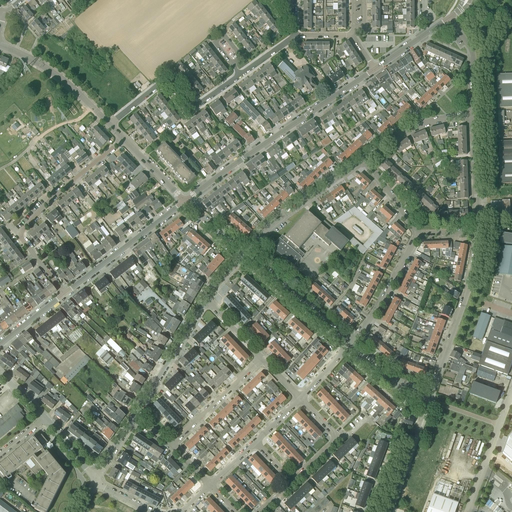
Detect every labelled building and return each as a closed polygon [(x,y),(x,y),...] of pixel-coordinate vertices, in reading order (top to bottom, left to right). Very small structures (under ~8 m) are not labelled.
[(32,0),(27,5),(28,7),(31,10),(34,7),(38,4),(33,0),(32,0)] [(37,0),(40,3),(42,5),(45,3),(47,6),(49,9),(52,7),(51,6),(45,0),(37,0)] [(250,12),(254,17),(258,14),(264,9),(260,4),(258,5),(255,1),(247,8),(250,12)] [(29,11),(26,8),(25,7),(19,12),(23,16),(29,11)] [(264,9),(258,14),(262,19),(268,14),(264,9)] [(33,16),(29,11),(23,16),(25,18),(28,21),(33,16)] [(264,22),(256,28),(255,28),(257,31),(260,29),(266,24),(272,19),(268,14),(262,19),(264,22)] [(50,31),(56,27),(51,21),(49,18),(46,21),(43,24),(41,25),(35,30),(39,35),(45,30),(47,28),(48,27),(46,25),(49,22),(52,25),(48,28),(50,31)] [(56,27),(59,24),(55,18),(51,21),(56,27)] [(268,27),(261,32),(263,34),(267,31),(270,29),(276,24),(272,19),(266,24),(268,27)] [(35,30),(41,25),(37,20),(31,25),(35,30)] [(233,34),(239,29),(242,26),(245,24),(246,23),(244,21),(237,26),(235,24),(229,28),(233,34)] [(280,29),(276,24),(270,29),(274,34),(280,29)] [(243,34),(239,29),(233,34),(237,39),(243,34)] [(245,37),(243,34),(237,39),(241,44),(247,39),(253,34),(252,32),(248,34),(245,37)] [(241,44),(245,49),(257,39),(256,37),(252,39),(252,38),(248,41),(247,39),(241,44)] [(257,39),(245,49),(249,54),(255,49),(253,47),(256,44),(259,41),(261,44),(264,42),(260,37),(258,39),(258,38),(257,39)] [(343,52),(351,47),(348,41),(341,46),(341,47),(338,49),(340,51),(337,53),(336,52),(335,52),(335,53),(335,54),(335,57),(342,53),(343,52)] [(431,54),(434,46),(428,43),(424,51),(425,51),(423,55),(426,56),(427,52),(431,54)] [(202,58),(211,51),(207,46),(202,50),(199,46),(195,50),(189,54),(192,57),(195,54),(200,60),(202,58)] [(431,54),(436,56),(440,49),(434,46),(431,54)] [(351,47),(343,52),(347,57),(348,56),(355,52),(351,47)] [(440,49),(436,56),(442,59),(446,52),(440,49)] [(421,58),(415,50),(412,52),(411,53),(410,53),(410,54),(417,65),(421,62),(419,59),(421,58)] [(209,60),(215,56),(211,51),(202,58),(202,59),(202,58),(204,61),(207,58),(209,60)] [(355,52),(348,56),(350,58),(352,62),(358,57),(355,52)] [(442,59),(446,61),(443,68),(445,69),(447,65),(448,62),(452,54),(446,52),(442,59)] [(452,54),(448,62),(455,65),(458,57),(452,54)] [(419,71),(416,66),(413,68),(410,63),(412,61),(408,55),(404,58),(413,72),(415,75),(416,76),(417,77),(421,73),(419,71)] [(209,60),(211,63),(209,65),(209,67),(210,68),(213,66),(219,61),(215,56),(209,60)] [(0,80),(10,67),(6,66),(9,60),(2,57),(0,61),(0,80)] [(350,66),(353,64),(355,67),(362,63),(358,57),(352,62),(349,64),(346,66),(345,66),(347,68),(346,69),(349,73),(353,70),(350,66)] [(458,57),(455,65),(458,66),(456,69),(459,71),(460,67),(464,60),(458,57)] [(413,72),(404,58),(399,61),(404,68),(406,67),(410,73),(413,78),(416,76),(415,75),(413,72)] [(339,69),(341,68),(334,59),(331,61),(335,67),(335,69),(336,70),(338,72),(334,74),(331,76),(329,73),(327,75),(329,78),(333,85),(345,77),(340,70),(339,70),(339,69)] [(297,82),(294,85),(299,91),(303,89),(302,87),(305,85),(310,92),(316,87),(312,80),(315,78),(309,68),(308,68),(307,66),(306,65),(296,72),(285,60),(278,67),(293,82),(295,79),(297,82)] [(223,66),(219,61),(213,66),(215,68),(212,70),(212,71),(209,74),(211,76),(223,66)] [(399,61),(395,64),(394,65),(398,71),(398,72),(402,77),(404,75),(407,73),(404,68),(399,61)] [(181,75),(187,70),(183,65),(177,70),(181,75)] [(265,68),(269,75),(272,78),(277,75),(275,72),(275,71),(270,65),(265,68)] [(394,65),(389,68),(399,81),(401,83),(403,82),(401,80),(401,81),(400,80),(401,80),(396,73),(398,72),(398,71),(394,65)] [(213,78),(219,73),(222,76),(227,71),(223,66),(211,76),(209,77),(212,81),(214,80),(213,78)] [(264,79),(269,75),(265,68),(260,72),(264,79)] [(394,79),(396,83),(399,81),(389,68),(385,71),(392,81),(394,79)] [(191,75),(187,70),(181,75),(185,80),(191,75)] [(429,82),(430,82),(432,80),(434,78),(435,78),(431,73),(429,70),(425,73),(427,76),(425,77),(429,82)] [(389,87),(392,91),(395,88),(392,85),(390,82),(392,81),(385,71),(380,75),(389,87)] [(445,76),(443,73),(441,71),(439,73),(441,75),(439,78),(441,80),(446,85),(450,81),(446,76),(445,76)] [(254,76),(259,82),(264,79),(260,72),(254,76)] [(511,74),(496,75),(498,108),(511,107),(511,74)] [(195,81),(191,75),(185,80),(189,85),(195,81)] [(389,93),(392,91),(389,87),(380,75),(375,78),(380,86),(382,88),(384,90),(388,96),(390,94),(389,93)] [(249,79),(254,86),(259,82),(254,76),(249,79)] [(378,91),(382,88),(380,86),(375,78),(371,81),(370,82),(377,91),(378,91)] [(432,80),(441,90),(446,85),(441,80),(438,83),(436,81),(434,78),(432,80)] [(244,83),(248,90),(254,86),(249,79),(244,83)] [(436,94),(441,90),(432,80),(430,82),(432,85),(431,85),(433,87),(431,89),(436,94)] [(199,86),(195,81),(189,85),(193,90),(199,86)] [(370,82),(365,85),(370,93),(374,97),(376,95),(375,93),(377,91),(370,82)] [(246,92),(248,90),(244,83),(239,87),(243,94),(244,93),(246,97),(248,95),(246,92)] [(199,86),(193,90),(197,95),(203,91),(199,86)] [(431,89),(429,88),(424,92),(426,94),(431,99),(436,94),(431,89)] [(416,93),(413,89),(408,93),(411,97),(416,93)] [(239,98),(242,96),(237,90),(235,92),(234,90),(231,92),(231,91),(229,94),(228,94),(233,101),(238,97),(239,98)] [(356,94),(363,104),(369,101),(366,98),(367,97),(362,90),(356,94)] [(233,101),(228,94),(228,95),(225,96),(223,98),(224,100),(221,101),(227,107),(228,106),(228,104),(233,101)] [(300,108),(305,104),(300,97),(298,94),(295,95),(298,99),(295,101),(300,108)] [(358,103),(361,101),(363,104),(356,94),(351,97),(356,105),(358,108),(361,111),(363,110),(358,103)] [(426,94),(421,98),(426,104),(431,99),(426,94)] [(151,103),(152,105),(155,108),(158,105),(164,100),(160,95),(154,100),(151,103)] [(295,111),(300,108),(295,101),(293,102),(290,99),(288,96),(285,97),(295,111)] [(401,99),(403,101),(402,103),(404,105),(401,108),(406,113),(411,109),(407,104),(409,101),(404,96),(401,99)] [(289,115),(295,111),(285,97),(283,99),(285,102),(287,106),(284,108),(289,115)] [(351,108),(356,105),(351,97),(346,101),(351,108)] [(426,104),(421,98),(418,101),(416,99),(414,100),(421,108),(426,104)] [(160,108),(153,113),(152,115),(153,117),(155,115),(168,105),(164,100),(158,105),(160,108)] [(225,110),(219,101),(214,104),(220,113),(225,110)] [(254,122),(256,119),(260,126),(266,134),(267,133),(269,132),(269,131),(271,130),(266,122),(245,101),(240,107),(243,110),(254,122)] [(351,113),(348,110),(351,108),(346,101),(341,105),(345,112),(348,115),(354,125),(357,122),(353,116),(352,117),(350,114),(351,113)] [(220,113),(214,104),(210,108),(216,116),(220,113)] [(160,115),(163,113),(166,115),(172,110),(168,105),(155,115),(157,118),(160,115)] [(340,115),(345,112),(341,105),(335,108),(340,115)] [(375,105),(371,107),(367,110),(370,115),(376,111),(374,109),(377,107),(375,105)] [(396,108),(393,105),(392,107),(394,110),(397,113),(401,118),(406,113),(401,108),(399,111),(396,108)] [(255,109),(261,114),(264,112),(258,106),(255,109)] [(274,115),(270,108),(265,112),(269,118),(273,125),(279,122),(274,115)] [(284,108),(279,111),(278,109),(284,118),(289,115),(284,108)] [(340,115),(335,108),(330,112),(335,119),(340,115)] [(277,113),(274,115),(279,122),(284,118),(278,109),(275,111),(277,113)] [(172,110),(166,115),(168,118),(161,123),(163,125),(170,120),(176,115),(172,110)] [(205,111),(200,115),(204,121),(207,119),(209,123),(212,121),(209,118),(210,118),(205,111)] [(134,124),(140,119),(138,117),(141,114),(139,112),(136,114),(130,119),(134,124)] [(229,125),(237,117),(235,115),(233,112),(225,120),(226,121),(229,125)] [(343,131),(339,126),(340,125),(337,122),(335,119),(330,112),(325,115),(330,122),(332,121),(333,122),(335,124),(337,127),(335,129),(338,134),(343,131)] [(397,122),(401,118),(397,113),(392,117),(397,122)] [(180,120),(176,115),(170,120),(172,123),(169,125),(170,127),(173,125),(174,125),(180,120)] [(194,118),(199,125),(206,134),(209,139),(212,137),(207,130),(206,130),(204,127),(202,123),(204,121),(200,115),(194,118)] [(327,124),(330,122),(325,115),(320,119),(324,126),(325,126),(327,129),(329,128),(327,124)] [(354,125),(348,115),(345,117),(348,120),(347,120),(351,126),(354,125)] [(146,123),(147,122),(150,119),(149,117),(145,120),(142,122),(140,119),(134,124),(138,129),(144,124),(146,123)] [(397,122),(392,117),(387,122),(392,127),(397,122)] [(194,128),(197,127),(204,136),(206,134),(199,125),(194,118),(189,122),(194,128)] [(256,129),(252,127),(254,123),(248,119),(244,125),(254,132),(256,129)] [(321,132),(313,120),(308,123),(312,130),(314,133),(317,132),(318,133),(321,132)] [(197,133),(194,128),(189,122),(184,126),(192,137),(197,133)] [(387,122),(382,126),(387,131),(392,127),(387,122)] [(14,131),(20,127),(17,123),(11,127),(14,131)] [(312,130),(308,123),(303,127),(307,134),(312,130)] [(372,136),(367,131),(370,129),(364,123),(360,125),(363,129),(362,131),(363,132),(361,134),(362,136),(367,141),(372,136)] [(142,134),(148,129),(144,124),(138,129),(142,134)] [(373,124),(369,127),(375,133),(377,131),(382,136),(387,131),(382,126),(379,129),(377,126),(376,127),(373,124)] [(186,133),(182,128),(180,125),(176,127),(178,131),(186,138),(188,137),(185,134),(186,133)] [(239,127),(236,125),(232,128),(242,138),(243,139),(244,138),(249,145),(254,141),(249,133),(246,135),(239,127)] [(437,128),(439,136),(446,134),(443,126),(439,127),(439,128),(437,128)] [(91,138),(93,136),(94,137),(100,131),(96,127),(90,132),(90,133),(88,135),(91,138)] [(302,138),(302,137),(304,140),(309,136),(307,134),(303,127),(297,131),(302,138)] [(434,128),(429,129),(432,137),(439,136),(437,128),(434,129),(434,128)] [(146,139),(152,134),(148,129),(142,134),(146,139)] [(100,131),(94,137),(91,140),(88,143),(90,145),(92,143),(95,145),(105,136),(100,131)] [(419,135),(422,141),(428,139),(425,131),(421,132),(421,133),(419,135)] [(79,137),(76,138),(78,141),(85,135),(83,133),(79,137)] [(154,137),(152,134),(146,139),(150,144),(156,140),(156,139),(159,137),(158,134),(156,136),(154,137)] [(297,141),(292,134),(287,138),(292,145),(297,141)] [(422,141),(419,135),(416,136),(415,135),(411,136),(415,144),(422,141)] [(95,145),(96,144),(98,147),(100,149),(103,146),(109,140),(105,136),(95,145)] [(367,141),(362,136),(357,140),(362,145),(367,141)] [(234,142),(231,144),(236,151),(241,147),(236,140),(234,137),(232,139),(234,142)] [(331,142),(328,137),(321,142),(324,147),(331,142)] [(88,157),(83,151),(85,150),(75,138),(72,140),(80,149),(78,150),(75,152),(78,155),(83,162),(88,157)] [(292,145),(287,138),(282,141),(283,143),(280,145),(284,150),(292,145)] [(404,142),(401,143),(405,150),(412,146),(407,139),(403,141),(404,142)] [(343,144),(342,144),(339,140),(336,142),(335,141),(334,142),(339,148),(340,147),(343,144)] [(362,145),(357,140),(355,143),(353,145),(357,150),(362,145)] [(511,155),(511,141),(499,142),(499,156),(511,155)] [(181,166),(185,162),(188,160),(183,156),(180,159),(181,159),(180,160),(181,161),(180,161),(168,149),(169,148),(164,143),(156,151),(161,155),(159,157),(173,171),(172,172),(182,181),(183,180),(187,185),(196,177),(191,172),(189,174),(181,166)] [(405,150),(401,143),(399,145),(398,144),(395,146),(396,148),(399,154),(405,150)] [(231,144),(226,148),(231,154),(236,151),(231,144)] [(63,145),(60,147),(50,155),(52,157),(60,151),(63,149),(65,147),(63,145)] [(278,146),(277,145),(271,148),(281,162),(282,163),(284,162),(282,160),(288,156),(286,153),(284,150),(280,145),(278,146)] [(352,154),(357,150),(353,145),(348,149),(352,154)] [(345,147),(345,146),(342,149),(345,152),(343,154),(348,159),(352,154),(348,149),(345,147)] [(231,154),(226,148),(221,152),(226,158),(231,154)] [(281,162),(271,148),(266,152),(271,159),(274,157),(276,160),(278,164),(281,162)] [(221,152),(219,150),(215,153),(216,156),(221,162),(226,158),(221,152)] [(216,156),(215,153),(214,152),(209,156),(205,151),(202,154),(203,156),(207,160),(210,157),(216,166),(221,162),(216,156)] [(348,159),(343,154),(340,151),(335,155),(338,158),(342,164),(348,159)] [(388,162),(395,154),(392,151),(384,160),(384,159),(381,162),(382,162),(379,165),(381,167),(380,167),(386,173),(387,172),(392,166),(393,166),(388,162)] [(78,155),(75,152),(70,156),(67,152),(63,154),(68,160),(71,157),(73,159),(78,166),(83,162),(78,155)] [(59,166),(67,175),(72,171),(65,163),(68,160),(63,154),(60,157),(64,162),(59,166)] [(114,172),(127,159),(123,154),(117,160),(120,162),(114,168),(111,163),(108,166),(114,173),(114,172)] [(267,171),(263,164),(266,162),(261,155),(256,159),(261,166),(263,169),(265,173),(267,171)] [(511,184),(511,155),(499,156),(500,184),(511,184)] [(325,156),(323,158),(320,161),(328,169),(333,164),(325,156)] [(116,174),(118,173),(121,170),(123,172),(132,163),(127,159),(114,172),(116,174)] [(251,163),(255,169),(261,166),(256,159),(251,163)] [(275,161),(271,164),(275,171),(276,172),(280,169),(275,161)] [(320,161),(323,164),(318,168),(323,173),(328,169),(320,161)] [(194,164),(200,172),(202,170),(196,162),(194,164)] [(123,172),(125,175),(126,175),(128,176),(130,174),(131,174),(136,168),(132,163),(123,172)] [(208,172),(210,174),(213,172),(214,173),(215,172),(215,171),(216,170),(210,163),(205,167),(205,168),(203,169),(206,173),(208,172)] [(252,171),(255,169),(251,163),(245,166),(250,173),(252,176),(255,175),(252,171)] [(295,166),(293,163),(285,168),(288,171),(295,166)] [(271,164),(267,166),(272,173),(275,171),(271,164)] [(59,166),(61,169),(57,173),(62,179),(67,175),(59,166)] [(104,166),(99,170),(104,176),(107,174),(109,177),(111,175),(109,173),(109,172),(104,166)] [(387,172),(391,176),(397,170),(392,166),(387,172)] [(282,170),(281,169),(277,172),(280,177),(288,171),(285,168),(282,170)] [(323,173),(318,168),(313,173),(318,178),(323,173)] [(94,174),(99,180),(104,176),(99,170),(94,174)] [(391,176),(396,181),(401,175),(397,170),(391,176)] [(242,172),(237,176),(242,182),(245,186),(250,182),(247,179),(242,172)] [(303,177),(301,179),(308,187),(313,182),(308,177),(306,174),(303,172),(300,174),(303,177)] [(62,179),(57,173),(52,177),(57,183),(62,179)] [(269,178),(272,182),(279,177),(276,173),(269,178)] [(293,178),(288,173),(285,175),(290,181),(293,178)] [(318,178),(313,173),(308,177),(313,182),(318,178)] [(94,184),(99,180),(94,174),(89,178),(94,184)] [(143,182),(144,183),(147,179),(142,174),(131,184),(132,185),(130,187),(133,190),(135,188),(136,189),(143,182)] [(356,179),(361,183),(366,178),(361,174),(356,179)] [(401,175),(396,181),(401,185),(406,179),(401,175)] [(237,176),(232,180),(242,193),(245,191),(242,188),(239,185),(242,182),(237,176)] [(289,182),(283,176),(280,178),(284,184),(283,185),(284,186),(281,189),(284,191),(288,196),(293,192),(287,185),(289,182)] [(57,183),(52,177),(47,181),(52,187),(57,183)] [(94,184),(89,178),(84,182),(90,188),(92,191),(94,189),(94,190),(97,187),(94,184)] [(366,178),(361,183),(364,186),(362,189),(364,191),(371,183),(366,178)] [(130,182),(128,179),(124,182),(122,181),(120,183),(123,187),(130,182)] [(308,187),(301,179),(298,181),(296,183),(299,186),(298,186),(303,191),(308,187)] [(405,189),(411,183),(406,179),(401,185),(405,189)] [(242,193),(232,180),(227,184),(232,190),(234,188),(237,192),(240,195),(242,193)] [(346,188),(348,191),(351,189),(353,187),(350,182),(344,186),(345,189),(346,188)] [(45,189),(40,183),(35,187),(40,193),(45,189)] [(415,187),(411,183),(405,189),(410,193),(415,187)] [(227,194),(232,190),(227,184),(222,188),(227,194)] [(35,187),(30,191),(35,198),(40,193),(35,187)] [(341,187),(335,191),(339,196),(341,199),(345,197),(347,195),(345,192),(341,187)] [(76,188),(71,192),(77,199),(80,196),(82,200),(84,198),(82,195),(76,188)] [(225,201),(222,198),(227,194),(222,188),(217,192),(224,202),(225,201)] [(271,197),(279,205),(284,201),(279,196),(276,193),(274,190),(272,192),(274,195),(271,197)] [(370,203),(372,200),(373,200),(377,195),(372,190),(367,195),(365,198),(370,203)] [(35,198),(30,191),(25,195),(30,202),(35,198)] [(126,207),(124,205),(130,200),(131,203),(132,202),(135,206),(139,211),(145,205),(147,207),(147,206),(148,207),(151,206),(155,211),(162,206),(157,200),(154,203),(151,200),(153,198),(151,196),(151,195),(147,198),(144,194),(139,197),(135,191),(115,206),(119,212),(122,215),(129,210),(126,206),(126,207)] [(284,191),(279,196),(284,201),(288,196),(284,191)] [(334,200),(339,196),(335,191),(330,194),(334,200)] [(419,201),(424,195),(420,191),(414,197),(419,201)] [(67,196),(72,203),(77,199),(71,192),(67,196)] [(222,209),(224,207),(222,204),(224,202),(217,192),(212,196),(222,209)] [(429,200),(431,197),(426,193),(424,195),(419,201),(424,205),(429,200)] [(325,198),(329,204),(331,207),(334,205),(338,212),(341,210),(339,206),(336,203),(334,200),(330,194),(325,198)] [(355,201),(350,194),(347,196),(354,206),(356,204),(354,201),(355,201)] [(20,199),(26,206),(30,202),(25,195),(20,199)] [(382,199),(377,195),(373,200),(375,203),(373,205),(375,207),(378,204),(382,199)] [(62,200),(67,207),(72,203),(67,196),(62,200)] [(207,199),(212,206),(214,209),(217,207),(220,210),(222,209),(212,196),(207,199)] [(274,210),(279,205),(271,197),(268,200),(266,197),(264,199),(266,202),(269,205),(274,210)] [(359,206),(365,199),(362,197),(356,204),(354,206),(354,207),(355,208),(360,212),(361,213),(364,210),(359,206)] [(444,202),(445,200),(444,200),(442,198),(440,197),(437,200),(434,204),(429,210),(433,214),(439,208),(438,208),(442,203),(444,202)] [(85,201),(92,208),(95,205),(89,198),(85,201)] [(319,202),(324,209),(320,212),(328,220),(331,218),(325,211),(331,207),(329,204),(325,198),(319,202)] [(20,199),(15,203),(21,210),(26,206),(20,199)] [(209,208),(212,206),(207,199),(201,203),(206,210),(207,210),(210,213),(212,211),(211,209),(210,209),(209,208)] [(65,209),(67,207),(62,200),(57,204),(62,211),(63,210),(65,213),(67,212),(65,209)] [(434,204),(429,200),(424,205),(429,210),(434,204)] [(492,202),(492,206),(492,209),(491,209),(491,214),(502,214),(502,215),(510,215),(510,200),(502,200),(502,202),(492,202)] [(15,203),(10,207),(16,214),(21,210),(15,203)] [(237,218),(242,213),(238,210),(245,206),(243,203),(233,209),(235,211),(232,214),(227,220),(232,224),(237,218)] [(264,209),(269,214),(274,210),(269,205),(264,209)] [(376,215),(373,213),(368,219),(368,220),(370,221),(372,223),(374,225),(376,226),(377,225),(373,221),(376,218),(380,221),(382,219),(389,211),(384,206),(379,212),(377,215),(376,215)] [(11,218),(16,214),(10,207),(5,211),(11,218)] [(350,211),(354,215),(356,217),(360,212),(355,208),(350,211)] [(269,214),(264,209),(261,212),(259,209),(257,211),(259,214),(264,219),(269,214)] [(61,221),(62,220),(63,219),(60,216),(61,216),(55,210),(50,214),(56,220),(58,223),(61,221)] [(138,213),(135,215),(141,222),(145,219),(144,217),(147,215),(142,210),(140,212),(141,213),(139,215),(138,213)] [(5,211),(3,213),(1,211),(0,211),(0,216),(1,216),(6,222),(11,218),(5,211)] [(251,213),(249,211),(242,218),(245,220),(251,213)] [(389,211),(382,219),(387,223),(394,216),(389,211)] [(338,233),(333,229),(332,228),(329,232),(321,225),(321,224),(307,212),(285,237),(282,235),(272,247),(294,266),(304,255),(299,250),(313,233),(329,246),(331,244),(340,252),(349,242),(348,242),(346,240),(344,238),(342,236),(340,235),(338,233)] [(251,220),(255,216),(251,213),(245,220),(247,222),(249,219),(251,220)] [(53,222),(56,220),(50,214),(45,218),(51,224),(53,227),(55,225),(53,222)] [(131,218),(136,226),(141,222),(135,215),(131,218)] [(132,229),(136,226),(131,218),(125,223),(129,229),(131,227),(132,229)] [(242,223),(237,218),(232,224),(237,229),(242,223)] [(184,221),(182,223),(179,220),(174,223),(178,230),(184,226),(186,224),(184,221)] [(110,238),(108,236),(106,237),(104,235),(105,235),(95,222),(93,224),(97,229),(98,230),(102,236),(105,239),(112,249),(116,246),(110,238)] [(50,240),(52,238),(54,237),(49,230),(44,223),(39,227),(45,234),(47,237),(50,240)] [(129,229),(125,223),(118,228),(124,235),(128,232),(127,230),(129,229)] [(174,233),(178,230),(174,223),(169,227),(174,233)] [(247,227),(242,223),(237,229),(242,233),(247,227)] [(393,235),(396,233),(400,227),(395,223),(391,228),(389,231),(386,229),(383,232),(379,237),(385,240),(387,238),(386,237),(386,236),(389,232),(393,235)] [(79,235),(73,228),(72,225),(71,226),(68,228),(65,230),(72,240),(79,235)] [(90,235),(94,232),(89,226),(84,230),(85,232),(87,231),(90,235)] [(188,232),(190,229),(187,226),(180,232),(183,236),(185,234),(188,232)] [(247,227),(242,233),(247,238),(252,231),(255,229),(252,226),(250,229),(247,227)] [(34,231),(40,238),(45,234),(39,227),(34,231)] [(169,237),(174,233),(169,227),(164,231),(169,237)] [(372,231),(374,233),(379,237),(383,232),(380,230),(376,227),(372,231)] [(406,232),(400,227),(396,233),(393,235),(398,240),(401,237),(406,232)] [(124,235),(118,228),(112,233),(116,238),(119,237),(120,239),(124,235)] [(186,241),(189,243),(197,235),(192,230),(187,236),(186,235),(182,240),(185,243),(186,241)] [(37,240),(40,238),(34,231),(29,235),(35,242),(37,245),(40,243),(37,240)] [(159,234),(166,244),(168,242),(166,239),(169,237),(164,231),(159,234)] [(5,234),(0,237),(0,241),(2,244),(9,239),(5,234)] [(160,242),(154,234),(148,239),(153,246),(161,256),(167,251),(160,242)] [(511,245),(511,235),(503,234),(501,244),(511,245)] [(201,238),(197,235),(189,243),(191,245),(186,252),(188,254),(193,247),(201,238)] [(397,249),(387,244),(386,243),(387,241),(385,240),(379,237),(377,239),(375,242),(373,244),(375,246),(378,241),(385,245),(383,249),(388,251),(394,254),(397,249)] [(195,249),(201,254),(203,251),(200,248),(206,243),(201,238),(193,247),(195,249)] [(6,249),(12,244),(9,239),(2,244),(6,249)] [(100,243),(108,253),(112,249),(105,239),(100,243)] [(161,256),(153,246),(148,239),(141,244),(147,251),(155,263),(158,261),(155,257),(152,253),(151,252),(155,249),(161,256)] [(442,242),(442,249),(442,252),(445,252),(445,253),(445,256),(442,255),(442,256),(445,257),(450,258),(450,255),(451,253),(452,249),(448,249),(448,242),(442,242)] [(459,251),(466,252),(467,246),(464,245),(464,244),(454,242),(453,249),(456,249),(456,247),(460,247),(459,251)] [(100,243),(94,247),(102,257),(108,253),(100,243)] [(210,247),(206,243),(200,248),(203,251),(201,254),(200,254),(202,256),(210,247)] [(12,244),(6,249),(8,252),(5,254),(5,255),(2,257),(3,259),(16,249),(12,244)] [(144,253),(147,251),(141,244),(137,248),(147,261),(152,268),(156,266),(150,259),(149,260),(144,253)] [(356,249),(363,255),(367,250),(363,246),(360,244),(356,249)] [(90,255),(95,262),(102,257),(94,247),(92,245),(86,249),(90,254),(90,255)] [(511,276),(511,247),(501,246),(496,274),(511,276)] [(78,263),(77,262),(77,260),(69,249),(68,249),(66,247),(62,250),(63,251),(70,259),(80,273),(86,268),(81,261),(78,263)] [(140,257),(144,263),(147,261),(137,248),(132,251),(137,259),(140,257)] [(20,254),(16,249),(3,259),(5,262),(9,259),(11,262),(14,259),(20,254)] [(219,254),(218,255),(218,256),(216,257),(215,257),(212,254),(214,251),(212,249),(208,254),(214,259),(220,265),(224,260),(221,257),(221,256),(219,254)] [(394,254),(388,251),(385,257),(391,260),(394,254)] [(24,259),(20,254),(14,259),(16,262),(13,264),(14,266),(17,264),(18,264),(24,259)] [(421,254),(419,257),(430,263),(430,259),(421,254)] [(385,257),(382,262),(378,260),(388,265),(391,260),(385,257)] [(130,258),(125,262),(130,269),(135,265),(130,258)] [(64,264),(67,267),(70,270),(75,277),(80,273),(70,259),(64,264)] [(210,264),(208,262),(205,259),(203,261),(206,264),(205,264),(208,267),(206,268),(212,274),(216,269),(210,264)] [(214,259),(210,264),(216,269),(220,265),(214,259)] [(415,259),(412,265),(418,268),(420,266),(422,267),(424,264),(421,263),(415,259)] [(388,265),(378,260),(377,263),(376,266),(379,268),(385,271),(388,265)] [(33,268),(29,262),(20,268),(19,269),(20,271),(22,270),(25,273),(33,268)] [(130,269),(125,262),(119,266),(125,273),(130,269)] [(58,263),(56,264),(60,269),(69,282),(74,278),(69,272),(67,269),(65,270),(63,267),(62,268),(58,263)] [(60,269),(56,264),(56,265),(57,267),(55,268),(57,270),(56,271),(60,277),(58,278),(64,286),(69,282),(60,269)] [(174,265),(172,268),(170,270),(175,273),(179,267),(174,265)] [(409,270),(415,274),(418,268),(412,265),(409,270)] [(119,266),(114,270),(120,277),(125,273),(119,266)] [(38,268),(34,272),(33,272),(38,279),(39,277),(43,274),(38,268)] [(212,274),(206,268),(204,271),(201,268),(199,270),(208,278),(212,274)] [(115,281),(120,277),(114,270),(109,274),(115,281)] [(375,274),(374,277),(379,280),(382,275),(373,270),(372,273),(375,274)] [(406,276),(412,279),(415,274),(409,270),(406,276)] [(190,272),(186,278),(186,277),(185,280),(186,280),(200,289),(203,283),(197,280),(199,277),(190,272)] [(365,276),(360,274),(359,276),(377,286),(379,280),(374,277),(372,280),(368,278),(365,277),(365,276)] [(10,280),(6,276),(6,275),(1,278),(6,285),(11,282),(10,280)] [(245,286),(251,279),(246,275),(240,282),(245,286)] [(359,276),(357,279),(362,282),(369,285),(368,288),(374,291),(377,286),(359,276)] [(411,283),(412,279),(406,276),(403,281),(416,288),(417,286),(411,283)] [(99,281),(105,288),(110,285),(104,277),(99,281)] [(251,279),(245,286),(250,290),(256,284),(251,279)] [(148,286),(142,280),(134,287),(141,294),(148,286)] [(200,289),(186,280),(183,285),(187,288),(190,289),(197,294),(197,293),(198,293),(199,292),(199,291),(200,289)] [(51,296),(57,291),(51,284),(49,281),(45,285),(44,284),(43,285),(46,289),(51,296)] [(105,288),(99,281),(94,285),(100,292),(105,288)] [(415,291),(416,288),(403,281),(400,287),(406,290),(414,294),(415,291)] [(46,299),(51,296),(46,289),(43,291),(41,287),(40,287),(37,283),(35,284),(39,290),(46,299)] [(310,288),(315,293),(320,288),(315,283),(310,288)] [(30,287),(42,303),(46,299),(39,290),(37,291),(31,284),(29,286),(30,287)] [(256,284),(250,290),(254,295),(260,288),(256,284)] [(177,289),(194,299),(197,294),(190,289),(187,288),(183,285),(181,289),(178,287),(177,289)] [(42,303),(30,287),(27,289),(33,296),(31,297),(38,306),(42,303)] [(406,290),(400,287),(397,292),(404,296),(407,297),(408,295),(405,293),(406,290)] [(459,290),(453,287),(451,291),(451,290),(450,293),(442,287),(440,290),(449,296),(457,300),(459,294),(457,293),(459,290)] [(254,295),(255,295),(252,297),(257,301),(259,299),(265,292),(260,288),(254,295)] [(320,288),(315,293),(320,297),(325,292),(320,288)] [(368,288),(365,294),(371,297),(374,291),(368,288)] [(194,299),(177,289),(180,291),(179,293),(177,292),(175,291),(173,290),(171,292),(172,293),(173,294),(176,295),(180,298),(191,304),(194,299)] [(79,293),(77,295),(83,301),(86,304),(89,302),(93,299),(91,296),(87,291),(85,293),(82,290),(81,291),(80,291),(79,292),(79,293)] [(265,292),(259,299),(264,303),(270,297),(265,292)] [(320,297),(325,302),(330,297),(331,295),(329,294),(328,295),(325,292),(320,297)] [(190,306),(182,301),(181,304),(177,302),(180,298),(176,295),(173,294),(173,295),(176,297),(172,302),(175,304),(187,311),(188,309),(189,308),(190,307),(189,307),(190,306)] [(365,294),(362,299),(368,302),(371,297),(365,294)] [(83,301),(77,295),(75,296),(74,296),(72,297),(72,298),(72,299),(78,305),(81,303),(85,309),(88,307),(86,304),(83,301)] [(227,306),(233,299),(229,295),(222,301),(227,306)] [(16,308),(14,305),(12,307),(5,297),(2,299),(7,306),(18,321),(23,317),(16,308)] [(26,301),(25,301),(26,301),(33,310),(38,306),(31,297),(30,297),(25,300),(26,301)] [(330,297),(325,302),(330,306),(335,301),(330,297)] [(422,298),(419,297),(417,301),(413,298),(411,302),(419,306),(421,302),(420,302),(422,298)] [(416,307),(411,304),(405,301),(404,303),(401,301),(394,298),(391,304),(397,307),(399,308),(401,305),(402,306),(403,306),(408,309),(409,306),(415,309),(416,307)] [(28,313),(19,302),(17,299),(14,301),(18,307),(16,308),(23,317),(28,313)] [(231,310),(238,304),(233,299),(227,306),(231,310)] [(368,302),(362,299),(360,302),(357,300),(356,303),(365,308),(368,302)] [(22,300),(19,302),(28,313),(33,310),(26,301),(23,303),(22,300)] [(76,307),(70,300),(65,304),(76,316),(78,315),(80,317),(84,313),(80,309),(76,312),(74,309),(76,307)] [(269,308),(274,312),(280,305),(275,301),(269,308)] [(347,308),(342,303),(340,305),(335,311),(340,315),(347,308)] [(76,316),(65,304),(60,307),(67,314),(71,318),(73,316),(74,318),(76,316)] [(176,305),(175,304),(172,310),(174,313),(175,312),(184,316),(185,314),(186,314),(187,313),(186,312),(187,311),(176,305)] [(236,315),(242,309),(238,304),(231,310),(236,315)] [(391,304),(388,310),(401,317),(402,314),(399,313),(399,312),(396,310),(397,307),(391,304)] [(274,312),(278,317),(285,310),(280,305),(274,312)] [(18,321),(7,306),(2,310),(5,313),(13,325),(18,321)] [(449,319),(453,310),(444,306),(443,309),(442,309),(442,308),(440,307),(439,309),(438,310),(437,313),(441,315),(449,319)] [(352,312),(349,310),(347,308),(340,315),(345,320),(352,312)] [(247,313),(242,309),(236,315),(240,320),(247,313)] [(289,314),(285,310),(278,317),(283,321),(289,314)] [(401,317),(388,310),(385,316),(391,319),(393,316),(396,318),(396,317),(400,319),(401,317)] [(55,315),(61,323),(66,319),(60,311),(55,315)] [(357,316),(359,314),(357,312),(355,315),(352,312),(345,320),(350,324),(355,319),(357,316)] [(0,316),(9,328),(13,325),(5,313),(0,316)] [(247,313),(240,320),(244,324),(251,318),(247,313)] [(481,313),(472,337),(482,340),(491,317),(481,313)] [(166,322),(176,328),(180,323),(165,314),(164,317),(168,319),(166,322)] [(50,319),(56,327),(61,323),(55,315),(50,319)] [(0,324),(0,326),(4,332),(9,328),(0,316),(0,322),(1,324),(0,324)] [(389,322),(391,319),(385,316),(382,322),(388,325),(392,327),(393,324),(389,322)] [(161,335),(159,334),(162,330),(157,326),(153,322),(149,318),(144,326),(157,334),(156,337),(159,338),(157,341),(164,346),(168,340),(163,338),(164,337),(161,335)] [(288,325),(292,329),(299,322),(294,318),(288,325)] [(437,319),(434,318),(433,320),(437,322),(436,325),(443,327),(445,322),(438,319),(437,319)] [(507,375),(511,362),(511,324),(495,318),(478,365),(507,375)] [(56,327),(50,319),(45,323),(51,331),(56,327)] [(206,326),(213,332),(217,328),(211,321),(206,326)] [(163,327),(160,324),(157,326),(162,330),(164,328),(166,330),(173,334),(176,328),(166,322),(163,327)] [(291,332),(295,336),(303,327),(299,322),(292,329),(293,329),(291,332)] [(427,328),(441,333),(443,327),(436,325),(429,322),(427,328)] [(51,331),(45,323),(40,327),(46,335),(51,331)] [(254,334),(260,327),(256,323),(249,329),(254,334)] [(208,336),(213,332),(206,326),(202,330),(208,336)] [(46,335),(40,327),(35,331),(41,339),(46,335)] [(265,332),(260,327),(254,334),(258,338),(265,332)] [(295,336),(297,334),(302,338),(308,331),(303,327),(295,336)] [(139,328),(137,331),(146,337),(147,334),(139,328)] [(432,336),(439,339),(441,333),(427,328),(426,331),(433,333),(432,336)] [(202,330),(197,334),(203,341),(208,336),(202,330)] [(308,331),(302,338),(307,342),(313,335),(308,331)] [(39,347),(35,343),(32,340),(33,339),(27,332),(22,336),(28,343),(35,349),(41,355),(47,361),(53,367),(55,369),(60,364),(45,350),(43,352),(38,348),(39,347)] [(263,343),(269,337),(265,332),(258,338),(263,343)] [(384,345),(386,342),(389,339),(393,334),(390,332),(381,342),(379,340),(374,346),(379,350),(384,345)] [(374,346),(379,340),(381,338),(376,333),(374,336),(369,341),(374,346)] [(203,341),(197,334),(193,339),(199,345),(203,341)] [(218,343),(223,347),(231,339),(227,335),(220,341),(218,343)] [(26,345),(28,343),(22,336),(17,340),(23,347),(30,353),(33,356),(35,354),(30,349),(26,345)] [(437,344),(439,339),(432,336),(430,342),(437,344)] [(320,341),(319,340),(316,338),(314,341),(310,345),(314,348),(320,341)] [(107,343),(118,354),(121,350),(110,339),(108,341),(107,343)] [(229,350),(236,344),(231,339),(223,347),(225,346),(229,350)] [(271,352),(278,346),(280,344),(275,339),(267,347),(271,352)] [(11,345),(14,349),(17,352),(17,351),(19,353),(21,355),(23,358),(26,360),(27,362),(29,360),(27,358),(28,357),(23,353),(24,351),(21,349),(23,347),(17,340),(11,345)] [(430,342),(427,347),(435,350),(437,344),(430,342)] [(236,344),(229,350),(233,355),(240,348),(236,344)] [(384,355),(389,349),(384,345),(379,350),(384,355)] [(142,356),(145,354),(138,348),(136,346),(133,348),(135,351),(142,356)] [(152,353),(159,357),(163,352),(156,347),(156,348),(152,346),(151,348),(154,350),(152,353)] [(275,357),(282,350),(278,346),(271,352),(275,357)] [(317,351),(324,357),(328,352),(321,346),(317,351)] [(435,350),(427,347),(426,351),(423,349),(422,352),(425,353),(433,356),(435,350)] [(240,348),(233,355),(238,359),(244,353),(240,348)] [(17,355),(19,353),(17,351),(17,352),(14,349),(8,356),(6,354),(1,361),(6,365),(15,353),(17,355)] [(188,353),(194,360),(199,355),(192,349),(188,353)] [(324,357),(317,351),(315,349),(311,354),(313,355),(320,361),(324,357)] [(392,352),(389,349),(384,355),(389,359),(394,354),(396,351),(394,349),(392,352)] [(280,361),(287,355),(282,350),(275,357),(280,361)] [(133,353),(139,359),(142,356),(135,351),(133,353)] [(147,354),(146,356),(149,358),(156,363),(159,357),(152,353),(148,351),(147,354)] [(451,354),(449,357),(454,359),(457,361),(461,364),(461,363),(464,365),(465,365),(466,363),(459,357),(461,355),(452,351),(452,352),(451,352),(450,354),(451,354)] [(106,352),(102,356),(99,358),(107,366),(114,359),(106,352)] [(14,360),(17,355),(15,353),(6,365),(11,369),(16,362),(14,360)] [(183,358),(190,364),(194,360),(188,353),(183,358)] [(244,353),(238,359),(242,364),(249,358),(244,353)] [(470,359),(479,362),(481,356),(472,353),(470,359)] [(138,362),(136,360),(137,360),(131,354),(129,357),(133,360),(142,369),(149,374),(153,368),(145,363),(143,366),(139,361),(138,362)] [(291,360),(287,355),(280,361),(284,366),(291,360)] [(320,361),(313,355),(309,360),(315,366),(320,361)] [(406,369),(408,363),(404,362),(406,358),(403,357),(402,361),(402,360),(399,367),(406,369)] [(17,366),(19,368),(14,375),(19,378),(26,370),(23,368),(24,366),(22,365),(26,360),(23,358),(19,363),(17,366)] [(190,364),(183,358),(178,362),(185,369),(190,364)] [(475,373),(477,369),(465,365),(464,365),(461,363),(461,364),(457,361),(454,359),(450,369),(456,371),(455,372),(458,373),(455,382),(460,384),(465,370),(475,373)] [(141,369),(142,369),(133,360),(129,365),(132,368),(138,372),(141,369)] [(311,371),(315,366),(309,360),(304,365),(311,371)] [(53,367),(47,361),(43,366),(49,371),(53,367)] [(408,363),(406,369),(412,371),(414,365),(408,363)] [(345,364),(337,373),(342,377),(345,374),(350,368),(345,364)] [(307,376),(311,371),(304,365),(300,369),(307,376)] [(418,374),(421,367),(414,365),(412,371),(418,374)] [(421,367),(418,374),(425,376),(427,370),(428,366),(425,365),(424,369),(421,367)] [(479,366),(476,375),(493,381),(497,373),(479,366)] [(226,367),(221,371),(227,378),(232,374),(226,367)] [(345,374),(347,376),(342,382),(344,383),(354,372),(350,368),(345,374)] [(29,372),(29,373),(26,370),(19,378),(25,382),(30,376),(32,377),(37,371),(34,369),(30,374),(29,372)] [(300,369),(299,371),(296,374),(303,380),(307,376),(300,369)] [(136,377),(129,370),(126,372),(127,373),(134,380),(141,385),(145,380),(137,375),(136,377)] [(221,371),(216,376),(223,383),(227,378),(221,371)] [(346,385),(351,380),(354,382),(359,376),(354,372),(344,383),(346,385)] [(132,383),(134,380),(127,373),(124,377),(130,382),(132,383)] [(178,373),(173,377),(180,384),(184,379),(178,373)] [(256,377),(261,382),(266,378),(261,373),(256,377)] [(223,383),(216,376),(212,380),(218,387),(223,383)] [(363,380),(359,376),(354,382),(356,384),(354,387),(356,389),(363,380)] [(175,388),(180,384),(173,377),(168,382),(175,388)] [(251,382),(256,387),(261,382),(256,377),(251,382)] [(33,392),(37,386),(34,384),(36,382),(34,380),(32,383),(32,382),(30,384),(31,385),(28,388),(33,392)] [(213,391),(218,387),(212,380),(207,385),(213,391)] [(275,385),(271,381),(266,385),(267,386),(270,389),(273,392),(274,393),(278,389),(279,389),(275,385)] [(170,393),(175,388),(168,382),(164,386),(170,393)] [(251,392),(256,387),(251,382),(246,387),(251,392)] [(469,394),(496,404),(498,398),(500,392),(473,382),(469,394)] [(133,393),(136,394),(140,387),(133,383),(130,388),(126,385),(124,388),(128,391),(133,394),(133,393)] [(44,388),(42,386),(39,384),(37,386),(33,392),(38,396),(41,392),(41,393),(43,391),(42,390),(44,388)] [(365,392),(368,394),(373,389),(368,384),(361,393),(363,395),(365,392)] [(251,392),(246,387),(241,391),(246,396),(251,392)] [(198,393),(205,400),(209,395),(203,389),(198,393)] [(321,400),(327,394),(323,389),(316,395),(321,400)] [(368,394),(370,397),(368,399),(365,402),(365,401),(361,406),(363,408),(377,393),(373,389),(368,394)] [(126,394),(121,391),(115,400),(128,408),(132,401),(125,396),(126,394)] [(53,397),(50,394),(48,393),(46,396),(45,396),(44,398),(42,402),(47,405),(53,397)] [(193,398),(200,404),(205,400),(198,393),(193,398)] [(375,404),(382,397),(377,393),(363,408),(366,411),(370,406),(369,406),(374,400),(377,402),(375,404)] [(56,404),(58,400),(57,399),(58,397),(55,394),(53,397),(47,405),(52,409),(54,406),(55,406),(56,404)] [(276,399),(281,404),(286,399),(281,394),(276,399)] [(332,398),(327,394),(321,400),(325,404),(332,398)] [(89,395),(86,398),(92,403),(94,400),(89,395)] [(232,401),(237,406),(242,402),(237,396),(232,401)] [(386,401),(382,397),(375,404),(378,406),(374,410),(374,409),(369,414),(372,417),(386,401)] [(65,403),(69,407),(71,405),(64,398),(61,402),(61,403),(63,405),(65,403)] [(193,398),(189,402),(195,409),(200,404),(193,398)] [(336,403),(332,398),(325,404),(330,409),(336,403)] [(157,410),(164,404),(160,399),(153,405),(157,410)] [(271,404),(276,409),(281,404),(276,399),(271,404)] [(228,406),(233,411),(237,406),(232,401),(228,406)] [(253,407),(257,411),(260,408),(258,406),(261,402),(259,401),(253,407)] [(375,419),(373,421),(375,423),(378,419),(376,417),(381,411),(384,409),(386,410),(391,405),(386,401),(372,417),(375,419)] [(111,402),(106,408),(115,414),(122,421),(125,416),(118,409),(116,413),(115,411),(116,410),(112,408),(114,405),(111,402)] [(191,413),(195,409),(189,402),(184,407),(191,413)] [(250,407),(246,403),(243,406),(245,408),(242,411),(244,413),(250,407)] [(334,414),(341,408),(336,403),(330,409),(334,414)] [(157,410),(162,415),(169,408),(164,404),(157,410)] [(276,409),(271,404),(267,408),(271,413),(276,409)] [(0,438),(24,419),(19,413),(22,411),(17,405),(8,412),(9,412),(0,419),(0,438)] [(71,405),(69,407),(73,412),(72,413),(75,415),(78,411),(71,405)] [(389,416),(395,409),(391,405),(386,410),(388,413),(386,416),(387,417),(384,421),(387,423),(392,418),(389,416)] [(223,410),(228,415),(233,411),(228,406),(223,410)] [(60,419),(66,411),(63,409),(60,407),(54,414),(60,419)] [(106,408),(104,411),(111,419),(118,425),(122,421),(115,414),(106,408)] [(173,413),(169,408),(162,415),(166,419),(173,413)] [(271,413),(267,408),(262,413),(267,418),(271,413)] [(338,418),(345,412),(341,408),(334,414),(338,418)] [(228,415),(223,410),(218,415),(223,420),(228,415)] [(69,413),(66,411),(60,419),(66,423),(72,415),(69,413)] [(293,417),(298,422),(304,416),(300,411),(293,417)] [(397,411),(392,417),(395,419),(396,420),(401,414),(397,411)] [(349,417),(345,412),(338,418),(343,423),(349,417)] [(171,424),(177,417),(173,413),(166,419),(171,424)] [(114,434),(100,421),(96,417),(95,418),(91,414),(89,416),(93,420),(102,428),(103,428),(104,427),(106,429),(101,434),(109,441),(114,434)] [(220,426),(218,424),(223,420),(218,415),(213,419),(218,425),(220,426)] [(256,416),(251,421),(256,426),(261,421),(256,416)] [(304,416),(298,422),(302,427),(309,420),(304,416)] [(182,422),(177,417),(171,424),(175,428),(182,422)] [(110,425),(103,418),(100,421),(114,434),(118,429),(111,423),(110,425)] [(411,427),(412,426),(412,425),(413,424),(413,423),(413,421),(404,418),(402,421),(404,422),(403,425),(405,425),(404,427),(408,428),(409,426),(411,427)] [(218,425),(213,419),(208,424),(213,429),(218,425)] [(306,431),(313,425),(309,420),(302,427),(306,431)] [(251,421),(247,426),(252,431),(256,426),(251,421)] [(67,432),(74,436),(81,426),(75,422),(67,432)] [(313,425),(306,431),(311,436),(317,429),(313,425)] [(81,426),(74,436),(80,441),(86,433),(87,431),(81,426)] [(247,426),(242,430),(247,435),(252,431),(247,426)] [(204,427),(199,432),(204,437),(209,432),(204,427)] [(242,440),(247,435),(242,430),(241,429),(236,434),(237,435),(242,440)] [(322,434),(317,429),(311,436),(315,440),(322,434)] [(219,438),(225,432),(224,430),(219,435),(216,431),(213,433),(219,438)] [(199,432),(194,436),(199,441),(204,437),(199,432)] [(227,434),(225,432),(219,438),(223,443),(226,441),(223,438),(227,434)] [(80,441),(86,445),(92,437),(86,433),(80,441)] [(92,437),(86,445),(92,450),(97,444),(98,442),(101,438),(95,433),(92,437)] [(210,443),(212,445),(219,438),(213,433),(210,435),(214,439),(210,443)] [(275,444),(282,437),(277,433),(270,439),(275,444)] [(132,441),(137,445),(142,437),(137,434),(132,441)] [(25,443),(26,444),(0,465),(0,472),(5,478),(6,477),(7,479),(30,460),(35,466),(31,470),(35,475),(42,469),(49,477),(33,508),(35,508),(34,510),(39,511),(48,511),(49,511),(48,511),(66,475),(50,455),(51,455),(48,452),(47,452),(46,452),(44,450),(47,447),(48,447),(50,450),(53,448),(53,447),(51,445),(51,444),(50,444),(50,445),(47,443),(48,442),(42,435),(36,440),(34,437),(29,441),(28,441),(25,443)] [(237,445),(242,440),(237,435),(232,439),(237,445)] [(194,436),(189,441),(194,446),(199,441),(194,436)] [(148,441),(142,437),(137,445),(142,448),(148,441)] [(286,442),(282,437),(275,444),(279,448),(286,442)] [(346,442),(353,449),(357,444),(351,437),(346,442)] [(219,438),(212,445),(214,447),(217,444),(218,445),(220,444),(221,446),(223,443),(219,438)] [(232,449),(237,445),(232,439),(227,444),(232,449)] [(148,452),(153,444),(148,441),(142,448),(148,452)] [(189,451),(194,446),(189,441),(185,446),(189,451)] [(384,443),(379,441),(377,447),(386,450),(388,444),(384,443)] [(279,448),(284,453),(290,447),(286,442),(279,448)] [(348,453),(353,449),(346,442),(342,446),(348,453)] [(99,455),(105,447),(105,446),(101,443),(99,446),(97,444),(92,450),(99,455)] [(153,444),(148,452),(153,455),(151,457),(152,458),(158,448),(153,444)] [(344,457),(348,453),(342,446),(337,451),(344,457)] [(290,447),(284,453),(288,458),(295,451),(290,447)] [(377,447),(375,453),(383,456),(386,450),(377,447)] [(164,452),(158,448),(152,458),(151,459),(156,463),(157,461),(158,460),(158,459),(162,455),(164,452)] [(220,453),(224,458),(229,453),(224,448),(220,453)] [(296,450),(295,451),(288,458),(292,462),(300,454),(301,454),(296,450)] [(344,457),(337,451),(333,455),(339,462),(344,457)] [(120,457),(135,468),(137,465),(130,459),(131,458),(123,452),(120,457)] [(224,458),(220,453),(215,458),(220,463),(224,458)] [(375,453),(372,459),(381,462),(383,456),(375,453)] [(252,465),(259,459),(254,454),(248,461),(252,465)] [(303,460),(302,459),(303,457),(300,454),(292,462),(297,467),(303,460)] [(135,468),(120,457),(117,463),(124,468),(125,466),(133,471),(135,468)] [(163,465),(167,468),(173,462),(170,459),(167,462),(163,458),(161,462),(160,463),(162,466),(163,465)] [(220,463),(215,458),(210,462),(215,467),(220,463)] [(257,470),(263,464),(259,459),(252,465),(257,470)] [(372,459),(370,465),(379,468),(381,462),(372,459)] [(330,461),(325,465),(331,472),(336,467),(330,461)] [(176,466),(173,462),(167,468),(170,472),(176,466)] [(210,472),(215,467),(210,462),(205,467),(210,472)] [(257,470),(261,475),(268,468),(263,464),(257,470)] [(327,476),(331,472),(325,465),(320,469),(327,476)] [(370,465),(368,470),(377,474),(379,468),(370,465)] [(172,476),(174,478),(179,474),(177,472),(180,469),(176,466),(170,472),(173,475),(172,476)] [(113,468),(108,477),(116,481),(120,472),(113,468)] [(261,475),(265,479),(272,473),(268,468),(261,475)] [(316,474),(322,481),(327,476),(320,469),(316,474)] [(377,474),(368,470),(366,476),(374,480),(377,474)] [(276,478),(272,473),(265,479),(270,484),(276,478)] [(322,481),(316,474),(311,478),(318,485),(320,487),(324,483),(322,481)] [(229,487),(236,481),(232,476),(225,483),(229,487)] [(184,485),(189,490),(194,486),(189,481),(184,485)] [(234,492),(240,485),(236,481),(229,487),(234,492)] [(127,482),(123,490),(128,493),(132,485),(127,482)] [(307,482),(302,487),(309,494),(313,489),(307,482)] [(364,482),(362,488),(370,491),(372,485),(364,482)] [(134,496),(138,488),(132,485),(128,493),(134,496)] [(189,490),(184,485),(180,490),(185,495),(189,490)] [(238,496),(245,490),(240,485),(234,492),(238,496)] [(177,488),(177,487),(172,492),(173,493),(180,500),(185,495),(180,490),(179,489),(177,488)] [(310,496),(308,494),(309,494),(302,487),(298,491),(304,498),(306,500),(310,496)] [(140,499),(144,491),(138,488),(134,496),(140,499)] [(258,503),(260,502),(247,488),(246,490),(258,503)] [(362,488),(359,494),(368,497),(370,491),(362,488)] [(243,501),(249,495),(245,490),(238,496),(243,501)] [(145,502),(149,494),(144,491),(140,499),(145,502)] [(293,496),(299,502),(304,498),(298,491),(293,496)] [(180,500),(173,493),(168,497),(170,499),(175,504),(180,500)] [(368,497),(359,494),(357,493),(354,499),(357,500),(366,503),(368,497)] [(151,505),(155,497),(152,495),(149,494),(145,502),(151,505)] [(433,494),(426,511),(455,511),(457,506),(458,504),(433,494)] [(254,499),(249,495),(243,501),(247,506),(254,499)] [(288,500),(295,507),(299,502),(293,496),(288,500)] [(156,508),(161,500),(155,497),(151,505),(156,508)] [(201,510),(202,511),(203,511),(205,510),(213,502),(209,498),(202,504),(204,506),(201,510)] [(258,504),(254,499),(247,506),(251,510),(258,504)] [(15,511),(0,500),(0,511),(15,511)] [(295,507),(288,500),(284,505),(286,507),(288,509),(290,511),(291,511),(294,507),(295,507)] [(363,509),(366,503),(357,500),(355,506),(363,509)] [(207,511),(212,511),(218,507),(213,502),(205,510),(207,511)]
